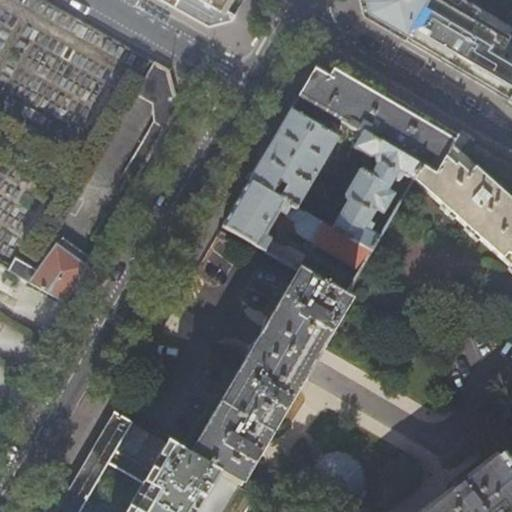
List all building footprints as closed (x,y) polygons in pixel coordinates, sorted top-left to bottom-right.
[(231,18),(234,12),(212,0),(164,0),(208,24),(231,18)] [(212,0),(234,12),(240,0),(212,0)] [(511,39),(505,36),(506,31),(476,13),(478,7),(466,0),(456,0),(456,1),(454,0),(359,0),(364,13),(447,62),(504,97),(511,84),(511,39)] [(297,87),(298,98),(338,121),(360,132),(422,168),(438,177),(458,138),(399,103),(330,63),(327,68),(312,60),(302,77),(297,87)] [(153,103),(154,122),(123,175),(134,183),(178,109),(168,71),(153,63),(136,95),(153,103)] [(331,134),(338,121),(298,98),(297,87),(281,114),(245,176),(301,208),(340,140),(331,134)] [(416,178),(422,168),(360,132),(357,138),(362,141),(358,149),(373,158),(378,157),(380,166),(374,176),(366,172),(362,173),(349,196),(352,202),(337,229),(374,251),(375,250),(383,237),(374,231),(378,225),(373,222),(380,210),(387,214),(388,213),(399,194),(391,190),(398,177),(402,179),(406,173),(416,178)] [(511,199),(459,151),(468,137),(461,132),(458,138),(438,177),(422,168),(416,178),(511,264),(511,199)] [(363,271),(374,251),(337,229),(301,208),(245,176),(230,201),(220,219),(220,226),(287,265),(290,260),(267,247),(271,240),(267,230),(273,220),(363,271)] [(65,302),(90,259),(58,241),(39,270),(16,258),(8,271),(65,302)] [(350,286),(294,253),(290,260),(287,265),(248,328),(240,341),(234,351),(179,442),(237,477),(263,433),(296,377),(306,361),(313,348),(346,292),(350,286)] [(103,430),(61,500),(54,511),(231,511),(244,490),(237,477),(179,442),(112,414),(107,422),(105,426),(103,430)] [(505,460),(495,446),(410,511),(511,511),(511,471),(511,467),(507,463),(505,460)] [(308,479),(310,489),(312,493),(314,497),(322,504),(331,507),(340,507),(349,505),(354,501),(356,500),(361,492),(364,484),(364,475),(361,467),(355,460),(353,458),(348,454),(339,452),(331,452),(327,454),(322,456),(320,458),(315,462),(310,470),(308,479)]
